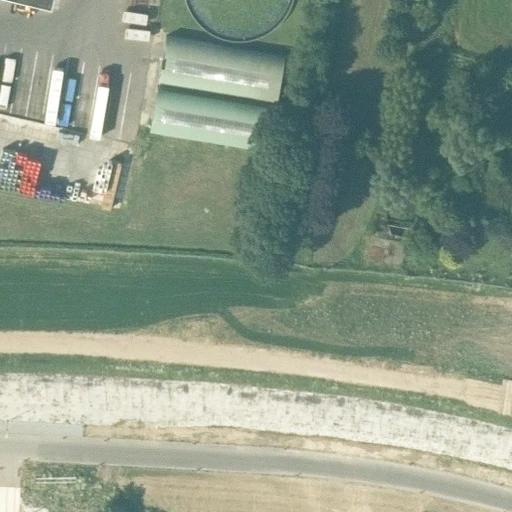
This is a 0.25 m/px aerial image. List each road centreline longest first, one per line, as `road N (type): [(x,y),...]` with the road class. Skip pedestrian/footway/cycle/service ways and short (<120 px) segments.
road 1 (unclassified): [(511,400),(268,358),(0,341)]
road 2 (tertiary): [(511,499),(387,473),(0,446)]
